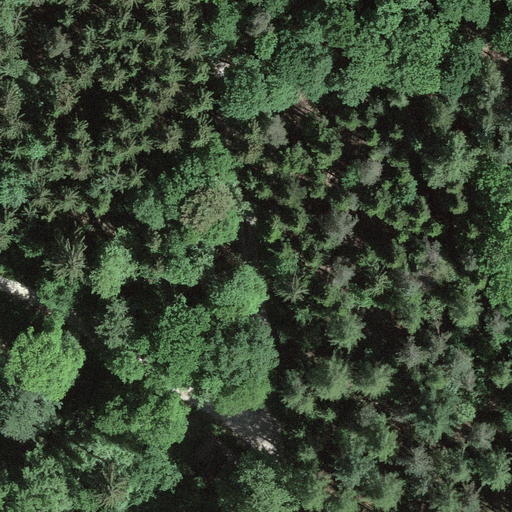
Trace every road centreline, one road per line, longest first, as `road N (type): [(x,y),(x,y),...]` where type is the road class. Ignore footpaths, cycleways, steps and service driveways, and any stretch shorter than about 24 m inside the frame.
road 1 (track): [(203,0),(241,190),(287,511)]
road 2 (track): [(272,447),(89,328),(0,289)]
